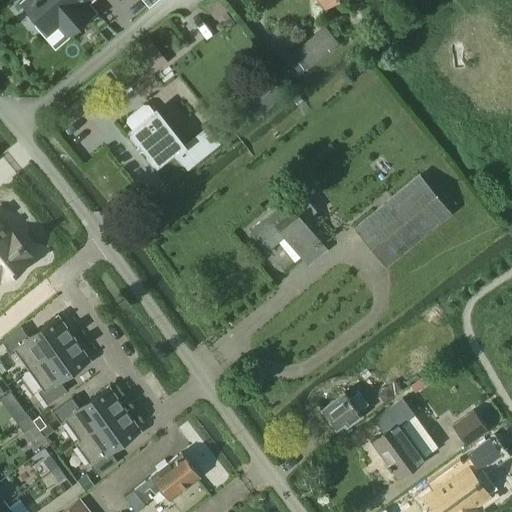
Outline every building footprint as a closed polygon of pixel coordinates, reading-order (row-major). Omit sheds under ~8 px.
[(29,0),(22,7),(37,24),(43,18),(51,28),(59,22),(68,32),(86,17),(81,10),(93,0),(29,0)] [(323,28),(295,50),(285,57),(298,73),(336,44),(323,28)] [(148,38),(132,51),(140,60),(156,48),(148,38)] [(251,121),(282,93),(268,76),(236,104),(251,121)] [(127,117),(126,123),(131,129),(130,130),(131,131),(131,134),(135,140),(138,140),(148,153),(148,155),(152,160),(154,161),(156,163),(172,151),(185,168),(217,143),(228,134),(216,121),(206,129),(184,147),(155,111),(154,111),(154,112),(148,105),(143,104),(127,117)] [(419,175),(354,228),(385,266),(450,213),(419,175)] [(298,189),(247,230),(265,252),(283,237),(300,257),(320,241),(303,220),(315,210),(298,189)] [(0,279),(1,279),(4,282),(29,261),(27,258),(30,255),(13,234),(9,237),(0,225),(0,279)] [(21,327),(1,341),(10,352),(14,349),(28,370),(73,338),(58,316),(28,337),(21,327)] [(73,338),(28,370),(43,390),(38,393),(47,405),(67,390),(59,380),(88,359),(73,338)] [(395,382),(381,394),(388,403),(402,391),(395,382)] [(72,397),(52,411),(60,423),(65,420),(78,440),(74,443),(75,443),(124,408),(108,387),(79,408),(72,397)] [(343,392),(320,410),(335,429),(345,421),(348,425),(361,415),(358,411),(367,404),(358,392),(349,399),(343,392)] [(383,431),(371,440),(394,473),(397,477),(420,461),(438,447),(435,443),(424,428),(414,415),(415,415),(402,398),(373,419),(383,431)] [(124,408),(75,443),(97,475),(117,461),(110,450),(139,429),(124,408)] [(472,411),(452,426),(467,445),(487,430),(472,411)] [(16,422),(24,433),(27,431),(35,425),(28,414),(16,422)] [(43,435),(35,425),(27,431),(35,441),(43,435)] [(422,482),(430,492),(420,499),(430,511),(469,511),(472,509),(469,506),(485,494),(469,473),(495,452),(484,438),(465,453),(467,455),(459,460),(456,457),(422,482)] [(179,453),(124,497),(136,511),(146,504),(144,502),(161,489),(169,498),(197,475),(179,453)] [(51,470),(58,465),(51,455),(44,460),(51,470)] [(66,475),(58,465),(51,470),(58,481),(66,475)] [(91,511),(80,497),(60,511),(91,511)]
